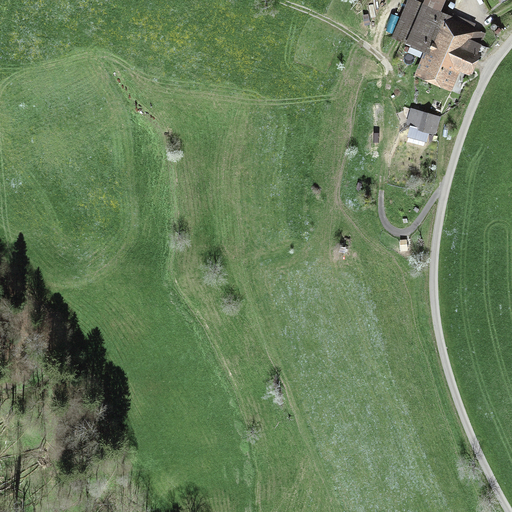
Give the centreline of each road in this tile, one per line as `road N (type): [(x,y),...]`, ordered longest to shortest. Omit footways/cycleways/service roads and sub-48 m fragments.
road 1 (unclassified): [(511,40),(487,74),(461,136),(433,266),(450,378),(509,511)]
road 2 (track): [(387,66),(383,218),(405,232),(446,188)]
road 3 (track): [(397,0),(376,51),(416,99),(439,102),(446,188)]
